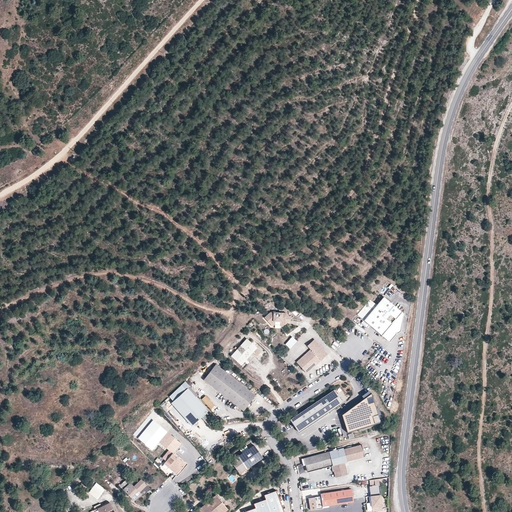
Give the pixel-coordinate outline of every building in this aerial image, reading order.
[(399,330),(402,313),(383,296),(376,304),(363,319),(387,341),(395,333),(399,330)] [(363,319),(376,304),(370,298),(357,314),(363,319)] [(291,318),(285,312),(270,311),(264,316),(270,323),(273,320),(281,320),(284,323),(291,318)] [(284,343),(288,348),(296,341),(291,336),(284,343)] [(251,351),(255,347),(246,338),(230,355),(240,364),(251,351)] [(304,370),(325,352),(314,339),(306,345),(310,348),(296,360),(301,367),(301,368),(303,370),(304,370)] [(256,355),(260,351),(255,347),(251,351),(256,355)] [(305,372),(326,354),(325,352),(304,370),(305,372)] [(235,379),(215,363),(203,379),(242,410),(255,394),(238,381),(235,379)] [(185,390),(181,385),(169,396),(173,401),(194,424),(201,417),(206,413),(185,390)] [(206,412),(208,411),(188,388),(185,390),(206,413),(206,412)] [(297,431),(341,400),(333,388),(289,418),(297,431)] [(379,419),(371,391),(370,392),(362,397),(340,413),(344,429),(379,419)] [(204,394),(200,399),(209,409),(214,404),(204,394)] [(194,424),(173,401),(171,403),(191,426),(194,424)] [(216,422),(206,412),(206,413),(201,417),(209,426),(211,427),(216,422)] [(168,432),(153,420),(138,438),(153,450),(159,442),(168,432)] [(185,464),(173,454),(181,444),(168,432),(159,442),(169,450),(162,458),(166,461),(175,468),(173,471),(177,474),(185,464)] [(304,464),(305,471),(330,465),(333,477),(346,474),(343,462),(364,457),(361,444),(343,449),(343,448),(303,457),(303,460),(304,464)] [(240,474),(263,458),(254,446),(231,462),(234,466),(240,474)] [(175,468),(166,461),(164,464),(173,471),(175,468)] [(123,490),(130,483),(127,479),(119,486),(123,490)] [(382,510),(379,479),(370,480),(370,486),(369,486),(371,496),(372,510),(373,511),(382,510)] [(139,492),(147,485),(141,480),(134,487),(130,483),(123,490),(134,501),(141,494),(139,492)] [(97,499),(105,489),(96,483),(89,493),(97,499)] [(282,511),(275,490),(263,494),(265,499),(254,503),(255,507),(242,511),(282,511)] [(346,494),(346,490),(321,494),(322,506),(354,502),(352,493),(346,494)] [(224,511),(228,509),(217,495),(195,511),(224,511)] [(317,510),(315,497),(309,498),(310,510),(317,510)] [(114,511),(110,503),(102,507),(95,510),(94,510),(94,511),(114,511)]
